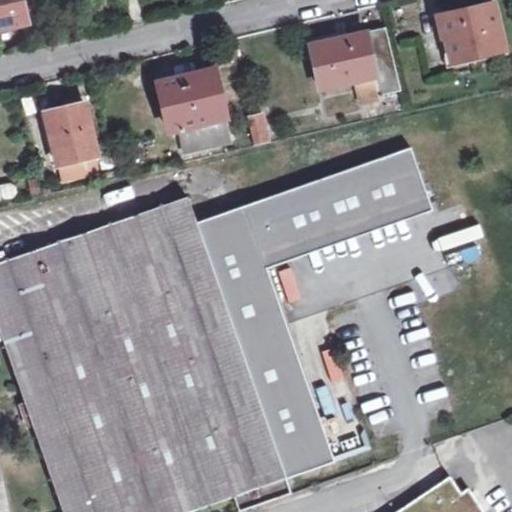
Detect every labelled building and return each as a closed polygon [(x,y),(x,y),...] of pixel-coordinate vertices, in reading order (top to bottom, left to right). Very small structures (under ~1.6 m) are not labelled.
[(23,0),(0,0),(0,27),(28,21),(23,0)] [(448,40),(453,62),(508,49),(496,2),(437,17),(442,41),(448,40)] [(338,28),(339,32),(341,38),(313,45),(323,89),(357,81),(378,77),(382,94),(403,90),(388,27),(348,36),(345,26),(338,28)] [(311,39),(313,45),(341,38),(339,32),(311,39)] [(448,40),(442,41),(449,71),(455,69),(453,62),(448,40)] [(508,49),(453,62),(455,69),(509,55),(508,49)] [(161,82),(166,102),(174,101),(181,130),(183,130),(189,154),(234,143),(216,69),(161,82)] [(378,77),(357,81),(362,103),(383,98),(382,94),(378,77)] [(173,132),(181,130),(174,101),(166,102),(173,132)] [(59,165),(98,156),(85,105),(46,113),(59,165)] [(272,142),(265,113),(249,117),(256,146),(272,142)] [(413,148),(199,221),(191,197),(0,263),(0,324),(65,511),(190,511),(236,496),(240,511),(293,493),(288,479),(337,463),(270,268),(307,255),(302,241),(430,197),(413,148)] [(98,156),(59,165),(63,181),(102,172),(98,156)] [(430,197),(302,241),(307,255),(435,211),(430,197)] [(485,511),(469,488),(462,493),(451,476),(397,511),(485,511)]
